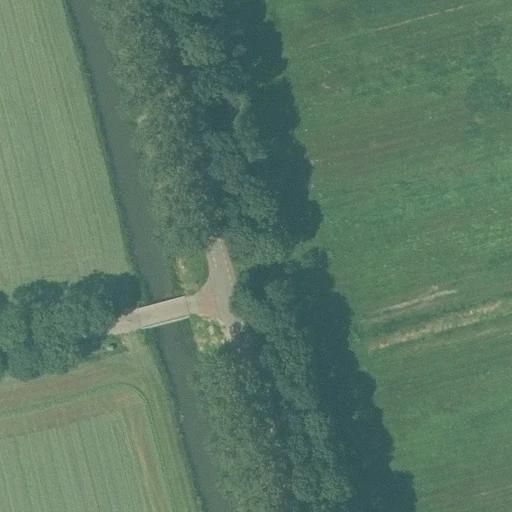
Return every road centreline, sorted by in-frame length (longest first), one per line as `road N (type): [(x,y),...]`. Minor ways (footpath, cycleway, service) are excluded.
road 1 (tertiary): [(228,296),(148,0)]
road 2 (unclassified): [(0,347),(228,296)]
road 3 (tertiary): [(287,511),(228,296)]
